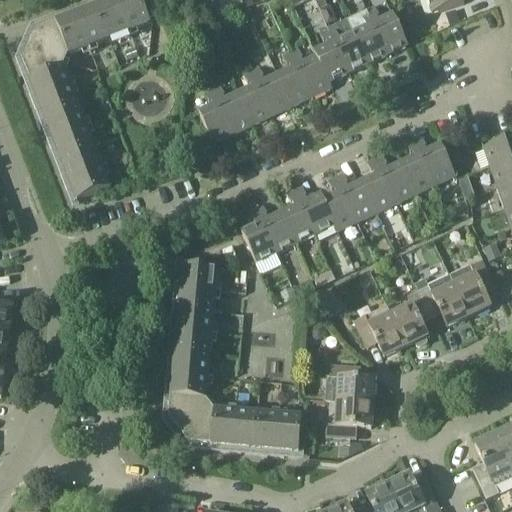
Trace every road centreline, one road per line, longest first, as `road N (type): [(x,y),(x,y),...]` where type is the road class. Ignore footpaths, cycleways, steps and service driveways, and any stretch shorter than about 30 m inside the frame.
road 1 (residential): [(44,265),(511,76)]
road 2 (residential): [(286,509),(246,493),(67,469),(21,453)]
road 3 (residential): [(21,453),(47,398),(55,342),(44,265)]
road 4 (residential): [(397,448),(404,386),(511,333)]
road 5 (residential): [(44,265),(0,135)]
road 6 (residential): [(397,448),(286,509)]
